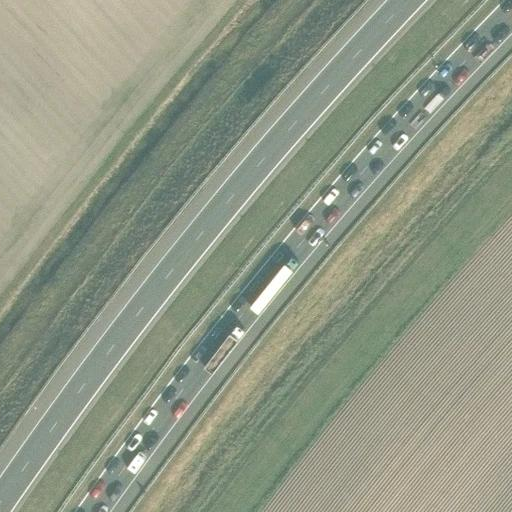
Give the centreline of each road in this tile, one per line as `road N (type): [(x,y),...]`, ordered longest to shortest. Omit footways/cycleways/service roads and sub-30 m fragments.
road 1 (motorway): [(99,511),(191,375),(456,61),(511,9)]
road 2 (motorway): [(410,0),(131,319),(0,504)]
